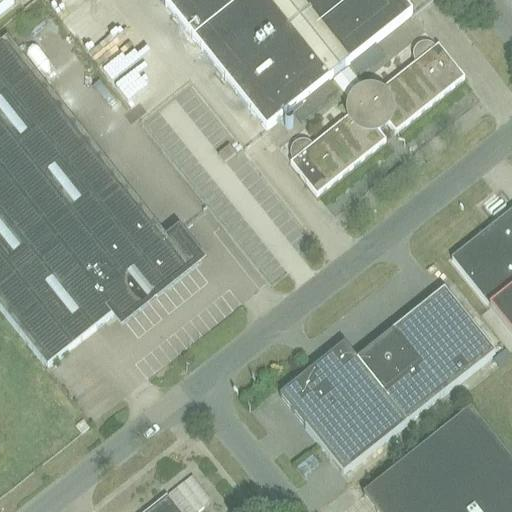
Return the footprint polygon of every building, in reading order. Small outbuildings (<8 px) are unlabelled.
[(0,0),(0,13),(17,0),(0,0)] [(329,83),(412,17),(398,0),(159,0),(267,133),(292,113),(302,125),(339,96),(329,83)] [(0,46),(0,310),(47,370),(114,316),(122,326),(201,263),(178,235),(168,243),(7,41),(0,46)] [(293,163),(291,164),(290,165),(317,198),(386,143),(378,132),(381,130),(385,128),(387,124),(396,135),(465,80),(438,47),(436,49),(433,46),(430,45),(426,44),(423,44),(419,46),(416,48),(414,51),(413,55),(413,58),(414,62),(416,65),(378,95),(373,93),(369,93),(364,94),(360,96),(356,99),(353,103),(351,107),(350,112),(351,117),(313,147),(310,144),(307,143),(304,142),(300,142),(297,144),(294,146),(292,149),(291,153),(290,156),(291,160),(293,163)] [(225,164),(236,155),(229,147),(218,156),(225,164)] [(511,212),(511,213),(452,261),(490,309),(511,291),(511,212)] [(299,383),(281,397),(344,477),(408,425),(495,356),(444,292),(357,362),(345,346),(304,379),(299,378),(299,383)] [(511,511),(511,462),(471,411),(364,496),(376,511),(511,511)] [(181,511),(201,511),(212,504),(192,478),(169,496),(181,511)] [(178,511),(167,498),(149,511),(178,511)]
